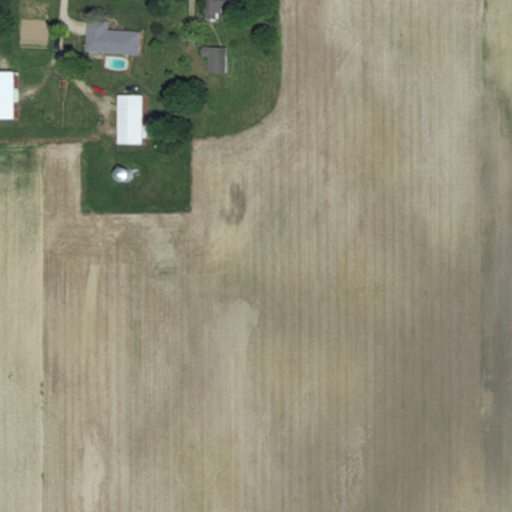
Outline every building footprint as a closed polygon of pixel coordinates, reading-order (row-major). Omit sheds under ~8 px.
[(222,18),(222,7),(233,7),(233,0),(207,0),(207,18),(222,18)] [(111,30),(111,20),(91,19),(90,52),(142,53),(143,30),(111,30)] [(210,55),(210,73),(227,73),(227,47),(204,47),(204,55),(210,55)] [(0,118),(17,119),(17,71),(0,70),(0,118)] [(120,144),(145,144),(145,94),(120,94),(120,144)]
